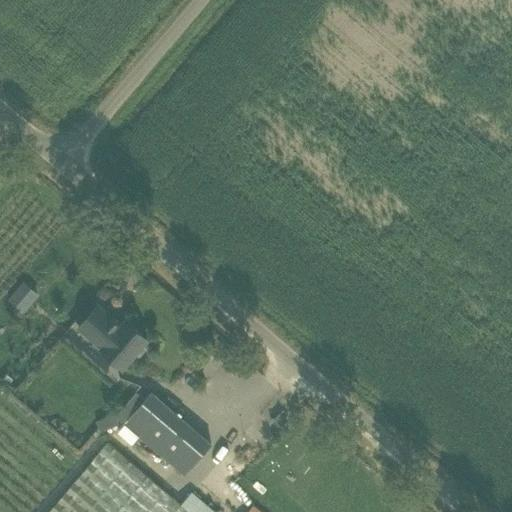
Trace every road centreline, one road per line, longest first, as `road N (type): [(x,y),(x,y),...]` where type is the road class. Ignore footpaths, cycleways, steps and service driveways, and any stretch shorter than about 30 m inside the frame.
road 1 (unclassified): [(468,511),(61,161)]
road 2 (unclassified): [(61,161),(201,0)]
